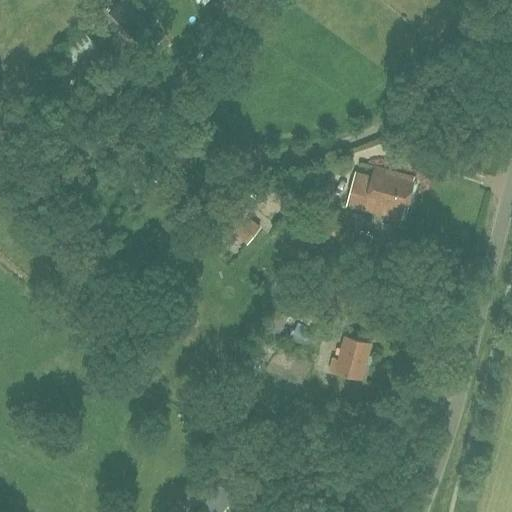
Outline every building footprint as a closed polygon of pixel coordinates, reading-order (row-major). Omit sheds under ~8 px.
[(195,129),(166,154),(181,172),(209,147),(195,129)] [(375,167),(373,176),(358,172),(354,186),(349,205),(403,220),(406,211),(408,212),(416,181),(413,181),(413,177),(375,167)] [(221,222),(248,244),(262,227),(246,214),(250,210),(239,200),(221,222)] [(301,257),(317,237),(320,234),(292,211),(270,239),(297,261),(301,257)] [(339,230),(341,226),(323,214),(316,225),(334,238),(332,241),(339,246),(345,234),(339,230)] [(325,244),(317,237),(301,257),(308,263),(325,244)] [(288,311),(310,325),(320,308),(306,299),(304,301),(297,298),(288,311)] [(274,343),(278,345),(288,316),(275,311),(262,338),(261,338),(252,353),(265,359),(274,343)] [(363,380),(373,343),(346,336),(340,361),(333,359),(330,371),(363,380)] [(281,367),(275,384),(292,390),(299,374),(281,367)]
